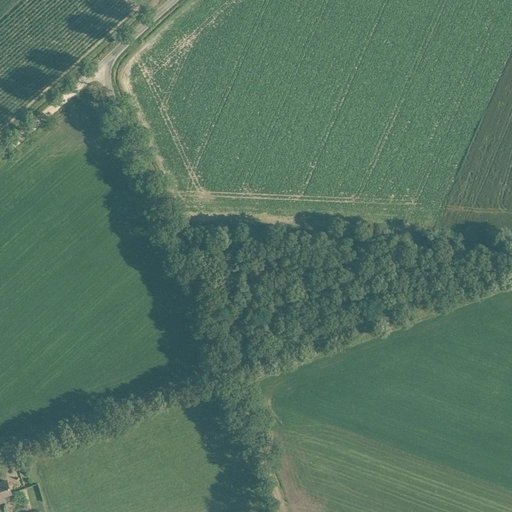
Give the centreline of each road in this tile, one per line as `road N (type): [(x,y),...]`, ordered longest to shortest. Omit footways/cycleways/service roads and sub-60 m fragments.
road 1 (unclassified): [(231,367),(98,68),(173,0)]
road 2 (track): [(172,228),(511,242)]
road 3 (unclassified): [(231,367),(511,267)]
road 4 (unclassified): [(0,453),(231,367)]
road 5 (track): [(281,511),(231,367)]
road 6 (track): [(0,155),(98,68)]
